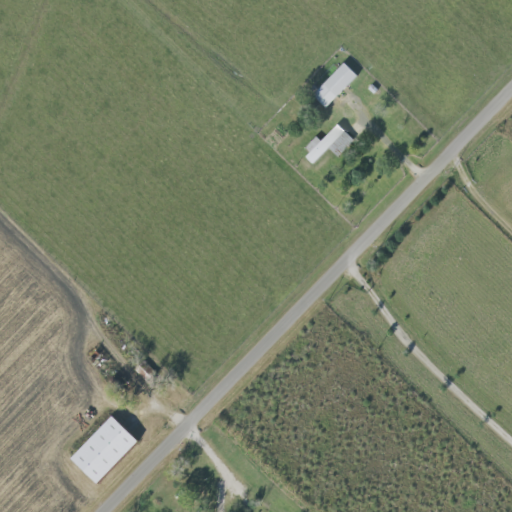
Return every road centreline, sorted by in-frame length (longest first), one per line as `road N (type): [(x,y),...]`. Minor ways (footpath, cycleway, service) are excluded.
road 1 (residential): [(108,511),(511,90)]
road 2 (residential): [(194,423),(0,231)]
